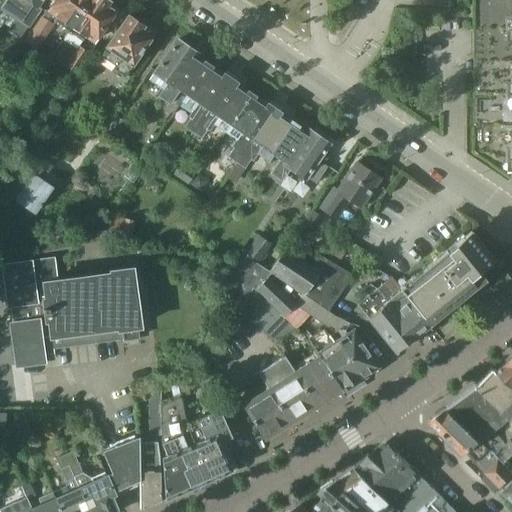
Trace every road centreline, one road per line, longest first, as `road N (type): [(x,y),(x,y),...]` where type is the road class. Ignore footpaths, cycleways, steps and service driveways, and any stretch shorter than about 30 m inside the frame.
road 1 (residential): [(511,216),(190,0)]
road 2 (tertiary): [(205,511),(390,407)]
road 3 (tertiary): [(390,407),(511,314)]
road 4 (residential): [(492,511),(390,407)]
